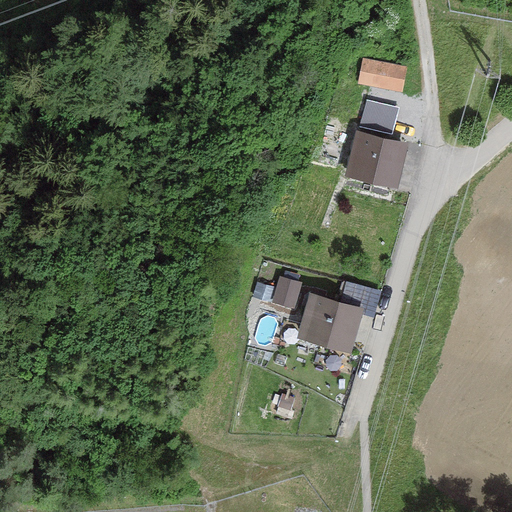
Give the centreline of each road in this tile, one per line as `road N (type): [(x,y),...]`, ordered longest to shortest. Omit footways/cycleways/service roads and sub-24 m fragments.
road 1 (residential): [(511,124),(444,174),(425,202),(361,415)]
road 2 (track): [(444,174),(418,0)]
